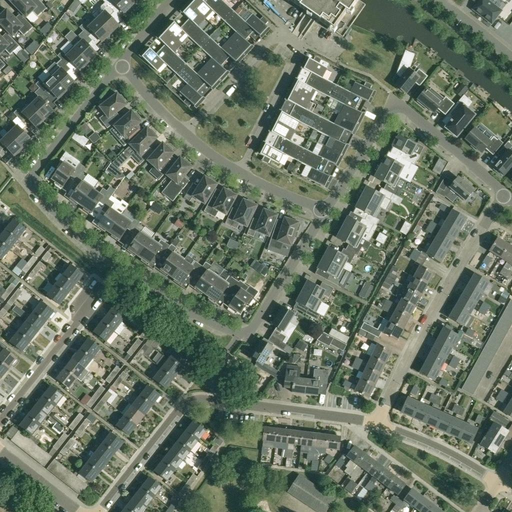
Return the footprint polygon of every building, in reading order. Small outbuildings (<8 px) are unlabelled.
[(32,12),(37,17),(47,8),(38,0),(33,0),(31,2),(28,0),(11,0),(10,1),(26,18),(32,12)] [(114,5),(124,14),(133,6),(127,0),(102,0),(111,9),(114,5)] [(192,0),(189,4),(205,19),(213,11),(224,22),(229,17),(210,0),(204,0),(203,1),(202,0),(192,0)] [(210,0),(229,17),(234,11),(223,1),(224,0),(210,0)] [(333,26),(336,28),(359,1),(358,0),(290,0),(330,29),(333,26)] [(471,0),(476,4),(472,9),(491,24),(501,11),(487,0),(471,0)] [(97,20),(110,34),(119,26),(110,16),(114,12),(105,3),(97,10),(102,15),(97,20)] [(186,10),(183,13),(188,18),(183,23),(205,43),(210,37),(198,26),(205,19),(189,4),(184,9),(186,10)] [(17,21),(7,10),(4,13),(3,12),(0,14),(0,24),(12,37),(19,31),(24,36),(33,28),(22,17),(17,21)] [(234,11),(229,17),(251,37),(256,32),(261,37),(263,34),(265,35),(270,30),(265,25),(268,22),(269,22),(264,17),(264,18),(261,21),(253,14),(253,15),(246,22),(241,18),(234,11)] [(229,17),(224,22),(236,33),(229,41),(245,56),(250,50),(249,49),(252,46),(247,42),(251,37),(229,17)] [(93,32),(102,42),(111,34),(110,34),(97,20),(95,18),(90,22),(87,20),(80,27),(89,37),(93,32)] [(50,21),(44,31),(51,36),(57,26),(50,21)] [(170,24),(165,30),(181,45),(189,37),(200,48),(205,43),(183,23),(179,27),(174,23),(172,25),(170,24)] [(74,46),(73,46),(89,62),(89,63),(97,55),(88,45),(92,41),(89,37),(80,27),(83,31),(75,39),(80,44),(75,48),(74,46)] [(164,44),(159,49),(181,69),(186,63),(174,53),(181,45),(165,30),(160,35),(162,36),(159,39),(164,44)] [(4,40),(0,36),(0,54),(5,50),(10,55),(19,47),(9,36),(4,40)] [(210,37),(205,43),(226,64),(231,58),(236,63),(239,60),(240,61),(245,56),(229,41),(222,48),(210,37)] [(47,53),(53,48),(49,43),(43,48),(47,53)] [(205,43),(200,48),(212,59),(205,67),(221,82),(226,76),(225,75),(227,72),(223,68),(226,64),(205,43)] [(26,50),(32,56),(36,51),(30,45),(26,50)] [(71,61),(80,71),(89,62),(73,46),(65,54),(62,51),(58,56),(61,60),(67,66),(71,61)] [(146,50),(141,56),(157,71),(165,63),(176,74),(181,69),(159,49),(155,53),(150,49),(147,51),(146,50)] [(402,79),(396,86),(406,94),(415,83),(420,87),(428,77),(419,69),(416,73),(410,68),(415,55),(405,51),(396,74),(402,79)] [(305,66),(304,69),(311,73),(308,79),(333,92),(336,85),(323,78),(328,69),(319,64),(321,60),(321,59),(315,57),(313,61),(307,58),(304,65),(305,66)] [(51,75),(66,91),(75,83),(67,74),(71,69),(67,66),(61,60),(56,64),(59,67),(51,75)] [(186,63),(181,69),(203,89),(207,84),(212,89),(215,86),(216,87),(221,82),(205,67),(197,74),(186,63)] [(181,69),(176,74),(187,85),(180,93),(187,99),(184,103),(189,108),(189,107),(192,104),(196,108),(202,102),(200,101),(203,98),(198,94),(203,89),(181,69)] [(49,89),(59,99),(67,91),(66,91),(51,75),(43,83),(40,80),(36,85),(45,94),(49,89)] [(294,84),(291,90),(311,100),(316,90),(330,98),(333,92),(308,79),(305,85),(298,81),(296,84),(294,84)] [(336,85),(333,92),(358,104),(361,99),(368,103),(370,99),(372,100),(375,93),(370,90),(372,86),(373,87),(373,86),(366,82),(365,83),(366,83),(364,87),(355,83),(350,92),(336,85)] [(37,96),(29,103),(45,120),(53,112),(44,102),(48,98),(45,94),(39,88),(35,93),(37,96)] [(431,88),(428,91),(427,90),(418,100),(419,100),(417,102),(423,107),(424,105),(434,113),(437,109),(445,116),(455,104),(446,97),(444,99),(431,88)] [(289,98),(288,101),(295,105),(292,111),(317,123),(320,117),(306,109),(311,100),(291,90),(288,97),(289,98)] [(333,92),(330,98),(344,105),(339,115),(359,125),(362,118),(361,118),(363,114),(355,110),(358,104),(333,92)] [(117,94),(110,99),(109,98),(104,102),(104,101),(103,101),(105,104),(100,107),(105,114),(99,118),(107,128),(118,120),(114,114),(126,105),(124,102),(125,101),(122,97),(121,96),(120,97),(117,94)] [(27,118),(36,128),(45,120),(29,103),(21,111),(18,108),(14,113),(23,122),(27,118)] [(446,128),(456,137),(474,116),(459,103),(450,113),(455,117),(446,128)] [(123,146),(134,137),(130,132),(141,122),(139,119),(140,118),(137,114),(136,113),(134,114),(132,111),(114,126),(124,137),(119,141),(123,146)] [(278,115),(275,122),(294,132),(295,131),(299,122),(314,129),(317,123),(292,111),(289,116),(282,113),(280,116),(278,115)] [(320,117),(317,123),(342,136),(345,130),(352,134),(354,131),(356,132),(359,125),(339,115),(335,124),(320,117)] [(7,132),(23,148),(31,140),(22,130),(27,126),(17,117),(13,121),(15,125),(7,132)] [(273,129),(271,133),(279,137),(276,142),(301,155),(304,148),(290,141),(294,133),(294,132),(275,122),(271,128),(273,129)] [(317,123),(314,129),(322,134),(328,137),(323,146),(343,157),(346,150),(345,149),(346,146),(339,142),(342,136),(317,123)] [(151,154),(146,149),(157,138),(154,136),(156,134),(152,130),(152,131),(151,129),(150,131),(147,128),(130,145),(136,151),(130,156),(139,165),(151,154)] [(497,140),(494,137),(489,142),(475,130),(466,140),(482,153),(485,149),(493,156),(503,144),(498,139),(497,140)] [(5,147),(15,156),(23,148),(7,132),(9,134),(4,138),(0,133),(0,150),(1,151),(5,147)] [(93,143),(101,137),(96,132),(89,138),(93,143)] [(398,137),(393,147),(405,153),(402,159),(414,166),(419,157),(413,152),(417,144),(409,140),(407,141),(398,137)] [(262,147),(258,154),(264,157),(262,161),(261,160),(261,161),(268,164),(269,164),(268,164),(270,160),(279,164),(284,154),(296,161),(298,161),(301,155),(276,142),(273,148),(265,144),(264,148),(262,147)] [(501,157),(493,167),(494,168),(493,170),(499,175),(500,173),(504,177),(511,167),(511,152),(509,150),(511,146),(511,145),(508,142),(497,154),(501,157)] [(148,161),(154,166),(149,172),(158,181),(169,169),(164,165),(174,153),(171,151),(172,149),(169,146),(168,146),(167,145),(166,146),(163,144),(148,161)] [(304,148),(301,155),(326,168),(329,162),(336,166),(338,162),(339,163),(343,157),(323,146),(318,156),(313,153),(304,148)] [(111,161),(117,156),(113,151),(107,156),(111,161)] [(301,155),(298,161),(311,168),(306,178),(326,189),(330,182),(328,181),(330,177),(323,174),(326,168),(301,155)] [(385,157),(380,168),(398,177),(401,171),(407,174),(412,164),(401,158),(397,164),(385,157)] [(183,161),(180,158),(167,175),(172,180),(161,193),(172,202),(187,184),(182,179),(192,168),(189,165),(190,164),(186,160),(184,159),(183,161)] [(73,184),(85,167),(79,163),(76,169),(65,161),(63,164),(62,163),(62,162),(56,169),(57,170),(58,169),(59,170),(52,179),(55,182),(54,184),(61,189),(70,176),(76,180),(73,184)] [(126,163),(122,168),(133,178),(137,174),(126,163)] [(380,168),(375,178),(386,184),(383,189),(395,195),(397,192),(395,188),(400,178),(380,168)] [(48,169),(45,177),(51,180),(55,172),(48,169)] [(78,187),(69,200),(77,205),(78,204),(81,206),(94,187),(84,180),(86,177),(81,173),(73,184),(78,187)] [(210,178),(209,178),(208,179),(205,177),(197,190),(191,186),(184,198),(189,202),(193,197),(205,204),(217,185),(215,184),(216,182),(211,178),(210,178)] [(445,177),(436,193),(444,198),(445,197),(452,203),(453,202),(459,196),(465,201),(474,191),(473,190),(474,189),(469,184),(468,186),(462,181),(458,178),(455,183),(445,177)] [(101,210),(109,200),(115,190),(110,186),(107,191),(103,188),(99,194),(93,189),(94,188),(94,187),(81,206),(84,208),(83,210),(90,215),(99,202),(104,206),(101,210)] [(361,198),(381,208),(386,198),(390,200),(393,194),(383,189),(379,196),(366,188),(361,198)] [(224,189),(217,203),(211,199),(204,212),(215,218),(218,211),(226,215),(237,196),(233,194),(234,193),(230,190),(228,190),(227,191),(224,189)] [(361,198),(356,208),(368,214),(364,220),(374,225),(376,226),(379,221),(375,219),(381,208),(361,198)] [(106,214),(97,227),(105,232),(106,230),(109,233),(121,216),(114,211),(118,206),(109,200),(101,211),(106,214)] [(244,200),(237,214),(231,211),(225,224),(231,227),(234,221),(247,227),(257,206),(253,205),(254,203),(249,201),(248,200),(247,202),(244,200)] [(467,218),(441,203),(438,208),(451,215),(447,222),(460,230),(467,218)] [(264,210),(258,224),(252,222),(247,235),(253,237),(256,232),(269,237),(278,216),(274,214),(275,212),(270,210),(268,210),(268,212),(264,210)] [(127,229),(132,233),(139,224),(140,222),(135,218),(132,222),(122,215),(121,216),(109,233),(112,235),(111,237),(118,242),(127,229)] [(285,219),(280,233),(274,231),(268,246),(280,250),(283,243),(291,246),(294,238),(296,239),(295,238),(297,233),(296,232),(299,223),(295,222),(296,220),(291,219),(289,218),(289,220),(285,219)] [(362,239),(365,232),(369,234),(374,225),(364,220),(362,219),(359,224),(348,218),(342,228),(362,239)] [(5,230),(18,240),(26,229),(13,220),(5,230)] [(431,221),(428,225),(435,230),(438,225),(431,221)] [(447,222),(440,233),(454,240),(460,230),(447,222)] [(183,235),(190,239),(197,228),(190,223),(183,235)] [(136,255),(139,257),(152,238),(142,231),(144,228),(139,224),(132,233),(131,235),(136,239),(127,251),(135,257),(136,255)] [(433,234),(435,230),(428,225),(425,230),(433,234)] [(342,228),(337,238),(349,245),(346,250),(357,256),(362,247),(359,245),(362,239),(342,228)] [(0,237),(0,241),(10,250),(18,240),(5,230),(0,237)] [(440,233),(434,243),(447,251),(454,240),(440,233)] [(381,240),(388,243),(390,236),(384,234),(381,240)] [(490,251),(501,258),(509,245),(498,238),(490,251)] [(141,261),(148,266),(157,254),(162,257),(171,245),(172,244),(162,239),(160,244),(152,239),(139,257),(141,259),(141,261)] [(0,257),(2,260),(10,250),(0,241),(0,257)] [(262,256),(267,243),(260,241),(256,253),(262,256)] [(440,262),(447,251),(434,243),(427,255),(440,262)] [(162,257),(164,255),(169,259),(160,272),(167,277),(169,275),(172,277),(185,259),(174,252),(177,248),(171,245),(162,257)] [(500,273),(504,276),(511,265),(511,264),(511,247),(509,245),(501,258),(507,262),(500,273)] [(40,257),(45,249),(41,246),(35,253),(40,257)] [(285,264),(288,256),(270,248),(267,256),(285,264)] [(343,249),(339,254),(329,248),(323,258),(343,269),(346,263),(350,265),(355,255),(343,249)] [(415,248),(412,253),(419,257),(422,253),(415,248)] [(46,262),(52,255),(48,251),(42,259),(46,262)] [(419,257),(412,253),(409,258),(416,262),(419,257)] [(33,256),(28,263),(32,266),(38,259),(33,256)] [(488,266),(492,259),(487,256),(482,262),(488,266)] [(318,269),(330,275),(327,280),(338,287),(341,281),(338,279),(343,269),(323,258),(318,269)] [(190,274),(195,278),(206,262),(202,267),(193,260),(190,265),(183,261),(185,259),(172,277),(175,280),(173,281),(181,287),(190,274)] [(259,264),(254,260),(250,266),(255,270),(259,264)] [(34,268),(39,272),(44,265),(40,261),(34,268)] [(203,293),(206,295),(219,277),(209,269),(211,266),(206,262),(195,278),(198,273),(203,277),(194,290),(202,295),(203,293)] [(26,273),(32,266),(28,263),(22,270),(26,273)] [(378,278),(383,267),(374,264),(370,274),(378,278)] [(85,276),(72,266),(64,276),(77,286),(85,276)] [(414,277),(428,284),(434,273),(420,266),(414,277)] [(489,274),(493,277),(497,270),(493,267),(489,274)] [(33,279),(39,272),(34,268),(29,275),(33,279)] [(397,277),(389,272),(387,277),(395,282),(397,277)] [(489,282),(475,274),(469,285),(482,293),(489,282)] [(64,276),(56,286),(68,296),(77,286),(64,276)] [(224,292),(229,295),(240,281),(239,282),(229,276),(225,281),(219,277),(206,295),(209,297),(208,299),(215,304),(224,292)] [(406,281),(403,286),(422,296),(428,285),(414,277),(411,284),(406,281)] [(392,284),(385,280),(382,287),(389,290),(392,284)] [(249,306),(253,300),(251,298),(252,297),(245,293),(249,288),(240,281),(229,295),(230,295),(232,292),(237,295),(228,308),(236,313),(237,311),(240,314),(247,304),(249,306)] [(307,282),(302,292),(322,302),(325,297),(329,299),(334,289),(322,283),(319,288),(307,282)] [(401,289),(397,297),(402,300),(416,307),(422,296),(396,282),(394,285),(401,289)] [(12,283),(6,290),(10,294),(16,286),(12,283)] [(376,288),(366,283),(359,296),(369,301),(376,288)] [(494,284),(491,289),(498,293),(500,288),(494,284)] [(469,285),(463,296),(476,304),(482,293),(469,285)] [(60,306),(68,296),(56,286),(48,296),(60,306)] [(19,288),(13,296),(17,299),(23,292),(19,288)] [(5,301),(10,294),(6,290),(1,297),(5,301)] [(504,291),(501,295),(501,296),(506,299),(509,294),(504,291)] [(320,315),(316,313),(322,303),(302,292),(297,303),(308,309),(305,314),(317,321),(320,315)] [(12,306),(17,299),(13,296),(7,303),(12,306)] [(463,296),(456,307),(470,315),(476,304),(463,296)] [(391,308),(397,310),(396,311),(410,318),(416,307),(402,300),(399,306),(386,299),(386,301),(384,300),(383,300),(381,304),(384,305),(384,304),(391,308)] [(118,302),(110,312),(122,322),(130,311),(118,302)] [(483,302),(481,307),(488,311),(490,306),(483,302)] [(43,303),(35,313),(47,323),(55,312),(43,303)] [(381,309),(388,313),(391,308),(384,304),(384,305),(381,309)] [(463,326),(470,315),(456,307),(450,318),(463,326)] [(485,315),(488,311),(481,307),(478,311),(485,315)] [(277,328),(271,336),(282,343),(286,337),(281,335),(294,315),(283,308),(283,309),(281,308),(277,313),(279,314),(272,325),(277,328)] [(511,313),(505,310),(502,315),(511,320),(511,313)] [(390,322),(404,329),(410,318),(396,311),(390,322)] [(110,312),(102,322),(114,331),(122,322),(110,312)] [(35,313),(27,322),(39,332),(47,323),(35,313)] [(511,320),(502,315),(499,320),(511,327),(511,324),(511,320)] [(499,320),(497,326),(508,332),(511,327),(499,320)] [(27,322),(19,332),(31,342),(39,332),(27,322)] [(106,341),(114,331),(102,322),(94,332),(106,341)] [(398,341),(404,329),(390,322),(384,334),(398,341)] [(361,329),(379,338),(382,332),(364,323),(361,329)] [(497,326),(494,331),(505,337),(508,332),(497,326)] [(445,328),(439,340),(452,347),(458,335),(445,328)] [(468,328),(464,335),(465,335),(472,339),(475,332),(468,328)] [(145,339),(150,332),(146,329),(140,336),(145,339)] [(329,335),(333,338),(346,345),(350,338),(332,329),(329,335)] [(358,334),(373,341),(375,336),(361,329),(358,334)] [(494,331),(491,336),(502,343),(505,337),(494,331)] [(23,352),(31,342),(19,332),(11,342),(23,352)] [(147,341),(151,345),(157,337),(153,334),(147,341)] [(462,340),(479,349),(482,344),(472,339),(465,335),(462,340)] [(286,346),(286,345),(282,343),(271,336),(268,341),(264,338),(255,352),(253,351),(250,357),(252,358),(251,359),(257,362),(254,366),(260,370),(273,349),(272,348),(273,345),(282,351),(286,346)] [(491,336),(488,342),(499,348),(502,343),(491,336)] [(343,351),(344,350),(347,345),(346,345),(333,338),(330,344),(343,351)] [(81,349),(93,358),(101,348),(89,339),(81,349)] [(138,339),(133,346),(137,349),(143,342),(138,339)] [(439,340),(433,351),(446,358),(452,347),(439,340)] [(488,342),(485,347),(496,353),(499,348),(488,342)] [(145,344),(139,351),(144,354),(149,347),(145,344)] [(377,345),(372,357),(386,363),(391,352),(377,345)] [(131,356),(137,349),(133,346),(127,353),(131,356)] [(485,347),(482,352),(493,358),(496,353),(485,347)] [(5,349),(1,355),(0,353),(0,361),(9,369),(17,359),(5,349)] [(81,349),(73,359),(85,368),(93,358),(81,349)] [(169,359),(182,368),(190,358),(177,349),(169,359)] [(138,361),(144,354),(139,351),(134,358),(138,361)] [(446,358),(433,351),(427,363),(441,369),(446,358)] [(482,352),(479,357),(491,364),(493,358),(482,352)] [(182,368),(169,359),(169,360),(163,356),(156,365),(162,369),(162,368),(174,378),(182,368)] [(454,356),(451,361),(458,364),(461,360),(454,356)] [(363,360),(356,357),(354,362),(361,365),(363,360)] [(369,363),(366,368),(380,375),(386,363),(372,357),(369,363)] [(479,357),(476,363),(488,369),(491,364),(479,357)] [(81,381),(89,372),(85,369),(85,368),(73,359),(65,369),(77,378),(81,381)] [(0,361),(0,377),(1,379),(9,369),(0,361)] [(456,369),(458,364),(451,361),(448,366),(456,369)] [(435,381),(441,369),(427,363),(421,374),(435,381)] [(476,363),(473,368),(485,374),(488,369),(476,363)] [(117,366),(111,373),(116,376),(121,369),(117,366)] [(292,393),(305,394),(307,380),(299,379),(300,368),(288,366),(286,379),(285,379),(284,389),(292,390),(292,393)] [(166,388),(174,378),(162,368),(162,369),(154,379),(166,388)] [(366,368),(364,373),(361,380),(375,386),(380,375),(366,368)] [(473,368),(470,373),(482,380),(482,379),(485,374),(473,368)] [(69,388),(77,378),(65,369),(57,379),(69,388)] [(315,370),(315,374),(314,381),(307,380),(305,394),(317,396),(319,383),(327,384),(329,372),(315,370)] [(124,371),(118,378),(122,382),(128,375),(124,371)] [(110,384),(116,376),(111,373),(106,380),(110,384)] [(470,373),(467,379),(479,385),(482,380),(470,373)] [(94,374),(89,379),(94,384),(99,378),(94,374)] [(117,389),(122,382),(118,378),(112,386),(117,389)] [(446,387),(449,382),(442,378),(439,383),(446,387)] [(467,379),(465,384),(476,390),(479,385),(467,379)] [(361,380),(358,386),(345,380),(343,385),(369,398),(375,386),(361,380)] [(465,384),(462,389),(473,395),(476,390),(465,384)] [(51,386),(44,396),(56,406),(63,396),(51,386)] [(101,386),(96,393),(100,396),(106,389),(101,386)] [(140,396),(153,405),(161,395),(148,386),(140,396)] [(414,386),(411,393),(415,395),(419,388),(414,386)] [(502,390),(499,395),(507,400),(510,394),(502,390)] [(108,391),(103,398),(107,401),(112,394),(108,391)] [(91,408),(100,396),(96,393),(87,404),(91,408)] [(429,401),(434,403),(437,396),(432,394),(429,401)] [(499,395),(496,399),(508,407),(505,413),(504,413),(511,418),(511,403),(511,402),(507,400),(499,395)] [(56,406),(44,396),(36,406),(48,415),(56,406)] [(133,406),(145,415),(153,405),(140,396),(133,406)] [(439,405),(442,398),(437,396),(434,403),(439,405)] [(98,413),(107,401),(103,398),(93,410),(98,413)] [(413,418),(420,404),(408,399),(402,413),(413,418)] [(413,418),(425,423),(431,409),(420,404),(413,418)] [(455,404),(452,411),(457,414),(460,407),(455,404)] [(36,406),(28,416),(40,425),(48,415),(36,406)] [(133,406),(125,416),(137,425),(145,415),(133,406)] [(460,407),(457,414),(462,416),(465,409),(460,407)] [(425,423),(436,428),(442,414),(431,409),(425,423)] [(74,420),(79,423),(84,416),(80,413),(74,420)] [(436,428),(447,433),(454,420),(442,414),(436,428)] [(90,415),(81,425),(85,429),(90,423),(92,425),(96,420),(90,415)] [(480,424),(483,417),(478,415),(475,422),(480,424)] [(32,435),(40,425),(28,416),(20,426),(32,435)] [(129,435),(137,425),(125,416),(117,426),(129,435)] [(50,418),(48,420),(55,425),(52,428),(60,434),(64,429),(50,418)] [(73,431),(79,423),(74,420),(69,427),(73,431)] [(454,420),(447,433),(459,439),(465,425),(454,420)] [(186,432),(198,441),(206,431),(193,422),(186,432)] [(495,453),(508,432),(494,423),(485,438),(484,438),(483,440),(483,441),(481,445),(495,453)] [(80,436),(85,429),(81,425),(75,433),(80,436)] [(470,444),(477,430),(465,425),(459,439),(470,444)] [(276,443),(277,430),(264,428),(263,441),(276,443)] [(18,430),(11,440),(16,443),(23,434),(18,430)] [(276,443),(288,444),(290,431),(277,430),(276,443)] [(290,431),(288,444),(301,446),(303,433),(290,431)] [(178,442),(190,451),(198,441),(186,432),(178,442)] [(64,433),(59,440),(63,443),(69,436),(64,433)] [(104,443),(116,452),(124,442),(111,433),(104,443)] [(303,469),(311,471),(312,461),(313,453),(315,435),(303,433),(301,446),(300,453),(305,453),(303,469)] [(23,434),(16,443),(20,447),(28,438),(23,434)] [(319,454),(325,455),(328,436),(315,435),(313,453),(319,454)] [(339,451),(341,438),(328,436),(326,449),(339,451)] [(20,447),(25,451),(32,441),(29,439),(28,438),(20,447)] [(71,438),(66,445),(70,449),(76,441),(71,438)] [(57,450),(63,443),(59,440),(53,447),(57,450)] [(25,451),(30,455),(38,445),(32,441),(25,451)] [(170,452),(182,461),(190,451),(178,442),(170,452)] [(96,453),(108,462),(116,452),(104,443),(96,453)] [(215,443),(210,451),(214,454),(220,446),(215,443)] [(30,455),(35,459),(42,449),(38,445),(30,455)] [(64,456),(70,449),(66,445),(60,452),(64,456)] [(349,475),(354,469),(365,454),(355,447),(347,457),(351,460),(346,466),(347,468),(344,471),(349,475)] [(35,459),(41,463),(47,453),(42,449),(35,459)] [(162,462),(174,471),(182,461),(170,452),(162,462)] [(41,463),(45,466),(52,457),(47,453),(41,463)] [(96,453),(88,462),(100,472),(108,462),(96,453)] [(208,453),(203,461),(207,464),(212,456),(208,453)] [(329,464),(334,458),(329,454),(324,460),(329,464)] [(357,465),(367,472),(375,462),(365,454),(357,465)] [(55,459),(48,468),(52,472),(59,462),(55,459)] [(335,465),(340,469),(344,463),(340,459),(335,465)] [(202,471),(207,464),(203,461),(198,468),(202,471)] [(52,472),(56,475),(63,465),(59,462),(52,472)] [(92,482),(100,472),(88,462),(80,472),(92,482)] [(166,481),(174,471),(162,462),(154,472),(166,481)] [(367,472),(377,480),(385,470),(375,462),(367,472)] [(56,475),(61,479),(69,470),(63,465),(56,475)] [(354,469),(349,475),(354,479),(359,472),(354,469)] [(61,479),(66,482),(73,473),(69,470),(61,479)] [(385,470),(377,480),(387,488),(395,477),(385,470)] [(66,482),(71,486),(78,477),(73,473),(66,482)] [(189,480),(193,484),(198,477),(193,474),(189,480)] [(317,511),(325,511),(334,499),(299,476),(288,492),(317,511)] [(71,486),(76,490),(83,481),(78,477),(71,486)] [(398,495),(406,485),(395,477),(387,488),(398,495)] [(162,488),(150,478),(142,488),(154,498),(162,488)] [(180,493),(184,496),(193,484),(189,480),(180,493)] [(76,490),(81,494),(88,485),(83,481),(76,490)] [(365,487),(369,491),(374,484),(370,481),(365,487)] [(374,494),(379,487),(374,484),(369,491),(374,494)] [(134,498),(146,507),(154,498),(142,488),(134,498)] [(403,502),(400,499),(396,504),(392,510),(394,511),(399,511),(404,507),(406,508),(409,504),(415,508),(422,498),(412,490),(403,502)] [(390,500),(396,504),(400,499),(394,495),(390,500)] [(134,498),(126,508),(131,511),(142,511),(146,507),(134,498)] [(415,508),(419,511),(427,511),(432,505),(422,498),(415,508)] [(174,501),(168,508),(173,511),(178,504),(174,501)]
